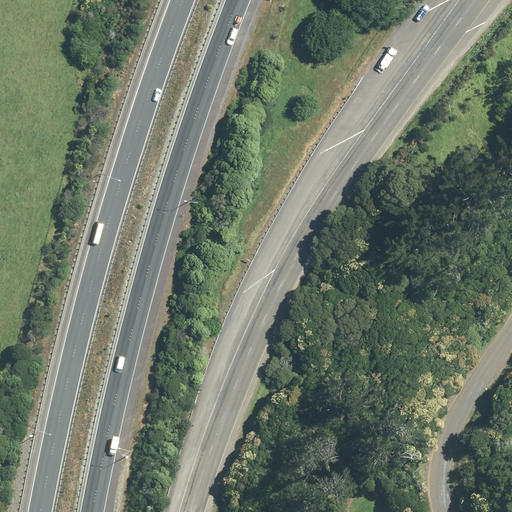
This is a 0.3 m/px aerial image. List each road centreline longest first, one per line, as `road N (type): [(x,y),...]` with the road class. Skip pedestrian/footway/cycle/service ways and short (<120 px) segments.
road 1 (secondary): [(194,511),(263,319),(324,211),(472,0)]
road 2 (motorway): [(238,0),(150,265),(91,511)]
road 3 (motorway): [(41,511),(91,287),(183,0)]
road 4 (tertiary): [(449,511),(452,438),(511,340)]
